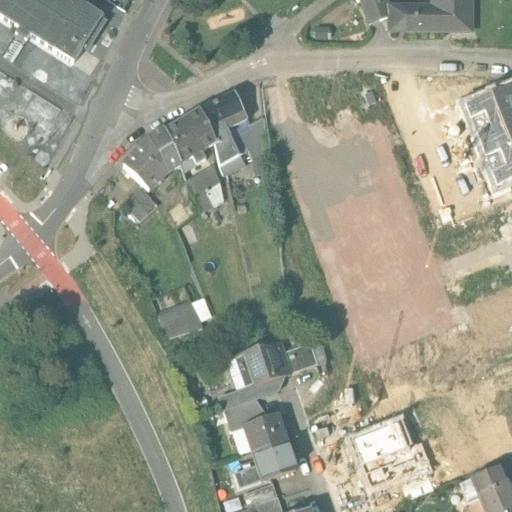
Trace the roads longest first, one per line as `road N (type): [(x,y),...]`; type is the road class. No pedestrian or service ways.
road 1 (residential): [(175,511),(121,387),(31,243)]
road 2 (residential): [(276,61),(511,65)]
road 3 (residential): [(110,98),(137,109),(161,107),(276,61)]
road 4 (residential): [(31,243),(69,191),(110,98)]
road 5 (residential): [(330,511),(289,394)]
